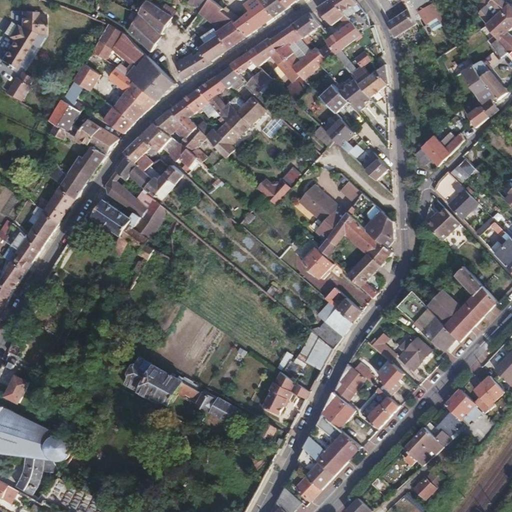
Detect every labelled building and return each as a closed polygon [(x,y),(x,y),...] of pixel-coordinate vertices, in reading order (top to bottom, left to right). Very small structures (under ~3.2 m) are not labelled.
[(144,7),(140,13),(163,34),(175,17),(173,16),(165,10),(148,0),(144,7)] [(188,0),(189,1),(203,10),(210,0),(188,0)] [(210,0),(203,10),(201,12),(224,31),(229,27),(224,21),(228,17),(222,12),(225,9),(224,9),(213,0),(210,0)] [(247,17),(257,30),(275,18),(261,0),(252,0),(247,5),(253,12),(247,17)] [(261,0),(275,18),(289,8),(282,0),(261,0)] [(282,0),(289,8),(298,0),(282,0)] [(356,0),(331,0),(319,9),(333,26),(339,21),(344,16),(359,35),(365,31),(363,28),(358,19),(366,14),(366,13),(356,0)] [(376,0),(391,22),(404,14),(397,4),(393,7),(388,0),(376,0)] [(404,14),(412,9),(408,3),(406,0),(404,0),(397,4),(404,14)] [(412,0),(413,0),(417,8),(429,1),(430,2),(433,1),(432,0),(412,0)] [(447,0),(448,1),(449,0),(467,0),(478,13),(492,0),(447,0)] [(487,25),(511,5),(504,0),(492,0),(478,13),(482,18),(487,25)] [(508,32),(511,28),(511,4),(511,5),(487,25),(500,40),(508,32)] [(433,5),(421,11),(428,24),(440,17),(433,5)] [(167,6),(165,10),(173,16),(176,11),(167,6)] [(228,17),(233,21),(238,16),(226,7),(224,9),(225,9),(222,12),(228,17)] [(391,22),(395,38),(418,23),(419,23),(414,14),(412,9),(404,14),(391,22)] [(37,32),(44,33),(45,14),(37,14),(37,11),(21,10),(20,28),(15,25),(8,36),(14,40),(1,60),(15,68),(37,32)] [(303,20),(294,26),(308,39),(309,41),(311,38),(323,26),(313,13),(303,20)] [(369,23),(366,14),(358,19),(363,28),(369,23)] [(130,30),(152,52),(163,37),(139,15),(134,22),(130,30)] [(236,25),(248,36),(257,30),(247,17),(243,21),(240,19),(238,16),(233,21),(236,25)] [(328,42),(336,54),(338,57),(342,53),(360,37),(359,35),(344,16),(339,21),(341,23),(343,22),(346,26),(328,42)] [(203,51),(212,61),(248,36),(236,25),(233,21),(228,17),(224,21),(229,27),(224,31),(219,35),(221,36),(202,49),(203,51)] [(128,36),(110,25),(100,42),(112,51),(113,48),(137,66),(139,68),(149,56),(128,36)] [(373,25),(370,27),(368,28),(372,39),(377,36),(373,25)] [(294,26),(272,41),(290,61),(291,63),(298,70),(303,75),(306,80),(322,66),(329,60),(320,51),(315,54),(303,63),(295,52),(297,49),(296,48),(304,42),(308,39),(294,26)] [(330,37),(326,30),(322,34),(327,40),(330,37)] [(505,46),(511,39),(511,35),(508,32),(500,40),(505,46)] [(258,48),(247,56),(253,61),(257,65),(270,54),(283,68),(290,61),(272,41),(271,40),(258,48)] [(327,40),(318,49),(320,51),(329,60),(336,54),(328,42),(327,40)] [(504,58),(510,53),(505,46),(500,40),(493,45),(504,58)] [(112,51),(100,42),(95,49),(94,52),(106,60),(112,51)] [(311,49),(304,42),(296,48),(297,49),(295,52),(303,63),(315,54),(311,49)] [(179,67),(184,79),(214,63),(212,61),(203,51),(195,56),(193,53),(179,62),(181,65),(179,67)] [(106,60),(94,52),(86,64),(98,73),(106,60)] [(342,53),(338,57),(353,76),(357,72),(342,53)] [(357,61),(362,68),(364,67),(371,60),(365,53),(357,61)] [(177,83),(149,56),(139,68),(137,66),(132,72),(129,76),(144,88),(159,101),(176,84),(177,83)] [(232,66),(234,68),(241,74),(247,68),(253,61),(247,56),(232,66)] [(503,97),(509,92),(483,60),(473,67),(478,77),(485,89),(476,95),(483,106),(490,117),(499,110),(494,104),(492,100),(495,97),(499,100),(503,97)] [(86,64),(76,80),(78,82),(85,87),(91,91),(102,75),(98,73),(86,64)] [(371,97),(388,84),(388,76),(386,64),(371,76),(361,85),(365,90),(371,97)] [(129,76),(132,72),(124,66),(120,70),(129,76)] [(322,66),(306,80),(310,84),(326,70),(322,66)] [(116,108),(137,123),(147,113),(159,101),(144,88),(129,76),(120,70),(117,67),(110,78),(128,92),(124,97),(116,108)] [(357,72),(353,76),(357,80),(361,85),(371,76),(364,67),(362,68),(357,72)] [(478,77),(473,67),(463,72),(467,79),(466,80),(476,95),(485,89),(478,77)] [(234,68),(219,78),(227,87),(230,89),(233,87),(237,91),(246,83),(242,79),(245,77),(241,74),(234,68)] [(247,68),(241,74),(245,77),(242,79),(246,83),(248,85),(254,78),(251,75),(252,73),(247,68)] [(254,78),(248,85),(256,94),(271,77),(262,69),(254,78)] [(298,70),(282,86),(295,99),(310,84),(306,80),(303,75),(298,70)] [(9,93),(22,101),(31,86),(18,78),(9,93)] [(218,78),(200,90),(211,103),(220,113),(230,103),(229,103),(226,105),(218,95),(227,87),(219,78),(218,78)] [(361,85),(357,80),(342,93),(350,101),(358,112),(367,105),(365,103),(371,98),(371,97),(365,90),(361,85)] [(85,87),(78,82),(71,93),(78,98),(85,87)] [(336,86),(323,98),(338,113),(350,101),(342,93),(336,86)] [(178,106),(172,111),(177,118),(179,120),(180,122),(182,124),(183,126),(185,127),(187,129),(189,130),(191,131),(195,132),(199,127),(191,119),(211,103),(200,90),(178,106)] [(108,103),(116,108),(124,97),(116,92),(108,103)] [(242,97),(239,99),(245,105),(248,103),(242,97)] [(230,103),(220,113),(229,122),(234,127),(243,134),(252,124),(254,125),(265,113),(268,111),(253,98),(248,103),(245,105),(241,110),(238,112),(233,107),(230,103)] [(73,99),(70,104),(82,112),(85,107),(73,99)] [(64,100),(54,119),(57,124),(61,127),(77,136),(82,130),(74,124),(82,112),(70,104),(64,100)] [(388,117),(390,115),(390,112),(390,107),(385,100),(378,106),(388,117)] [(107,121),(125,134),(137,123),(116,108),(108,103),(106,106),(114,111),(111,116),(108,114),(106,116),(108,118),(107,121)] [(470,114),(477,128),(490,117),(483,106),(480,109),(479,107),(476,109),(474,107),(471,110),(473,112),(470,114)] [(268,111),(265,113),(272,120),(277,115),(270,109),(268,111)] [(172,111),(156,124),(171,137),(177,131),(186,138),(181,143),(182,144),(199,159),(198,160),(202,164),(203,163),(208,158),(198,148),(205,141),(204,139),(208,136),(208,135),(199,127),(195,132),(191,131),(189,130),(187,129),(185,127),(183,126),(182,124),(180,122),(179,120),(177,118),(172,111)] [(315,120),(336,141),(342,146),(349,153),(354,148),(347,141),(356,133),(342,118),(330,130),(318,117),(315,120)] [(57,124),(52,132),(56,135),(65,141),(67,140),(69,141),(71,137),(80,142),(82,140),(94,148),(86,159),(82,156),(70,175),(63,185),(60,189),(77,199),(91,178),(120,139),(90,120),(89,121),(85,125),(82,130),(77,136),(61,127),(57,124)] [(229,122),(219,132),(234,145),(234,144),(243,135),(243,134),(234,127),(229,122)] [(156,124),(143,137),(154,147),(161,153),(164,149),(175,139),(171,137),(156,124)] [(203,124),(199,127),(208,135),(211,132),(203,124)] [(211,132),(208,135),(208,136),(228,159),(232,156),(238,149),(234,144),(234,145),(219,132),(215,128),(211,132)] [(177,131),(171,137),(175,139),(180,144),(181,143),(186,138),(177,131)] [(449,147),(454,152),(462,144),(466,140),(463,133),(455,140),(449,147)] [(434,158),(441,165),(447,159),(454,152),(449,147),(455,140),(450,135),(442,142),(436,135),(424,148),(434,158)] [(127,154),(130,157),(146,171),(154,163),(146,155),(154,147),(143,137),(127,154)] [(164,149),(171,156),(182,144),(181,143),(180,144),(175,139),(164,149)] [(182,144),(171,156),(177,162),(180,160),(185,164),(190,168),(198,160),(199,159),(182,144)] [(349,153),(355,158),(363,149),(358,144),(354,148),(349,153)] [(425,167),(434,158),(424,148),(416,155),(425,167)] [(49,150),(44,160),(48,162),(53,152),(49,150)] [(378,181),(390,170),(382,161),(376,154),(363,166),(378,181)] [(469,156),(461,163),(472,174),(480,166),(469,156)] [(130,157),(118,173),(128,181),(129,180),(132,177),(135,180),(146,189),(155,179),(146,171),(130,157)] [(461,163),(451,174),(460,183),(461,184),(472,174),(461,163)] [(186,168),(183,170),(189,175),(192,171),(190,168),(185,164),(183,165),(186,168)] [(146,189),(149,192),(154,197),(170,181),(175,185),(185,175),(174,165),(160,180),(156,177),(155,179),(146,189)] [(70,175),(56,167),(50,179),(63,185),(70,175)] [(451,174),(449,172),(439,183),(435,190),(445,200),(455,189),(460,183),(451,174)] [(108,186),(111,194),(135,213),(142,218),(148,209),(114,178),(108,186)] [(213,185),(217,188),(223,182),(219,178),(213,185)] [(265,197),(275,206),(291,189),(282,181),(279,184),(274,183),(273,184),(271,184),(267,180),(258,190),(265,197)] [(170,181),(154,197),(159,201),(175,185),(170,181)] [(364,193),(350,181),(341,190),(356,203),(364,193)] [(460,183),(455,189),(460,194),(466,189),(461,184),(460,183)] [(316,184),(300,201),(319,218),(312,226),(327,239),(347,215),(338,207),(339,205),(316,184)] [(60,189),(49,207),(46,211),(44,213),(60,223),(71,207),(77,199),(60,189)] [(460,194),(450,205),(464,220),(480,204),(466,189),(460,194)] [(374,235),(389,248),(395,241),(394,220),(364,193),(356,203),(359,206),(371,217),(369,220),(373,223),(367,228),(374,235)] [(148,209),(142,218),(135,229),(152,240),(170,211),(154,200),(148,209)] [(106,201),(95,217),(122,236),(132,219),(106,201)] [(352,214),(359,206),(356,203),(349,211),(349,212),(352,214)] [(36,225),(52,235),(54,231),(60,223),(44,213),(46,211),(39,207),(36,212),(42,217),(37,224),(36,225)] [(431,207),(427,222),(446,242),(463,225),(446,209),(439,214),(431,207)] [(42,217),(36,212),(31,220),(37,224),(42,217)] [(252,212),(245,219),(249,223),(256,216),(252,212)] [(376,273),(394,253),(389,248),(374,235),(367,228),(352,214),(349,212),(347,215),(327,239),(320,247),(341,267),(350,275),(354,271),(333,252),(349,233),(371,253),(363,261),(376,273)] [(511,225),(511,218),(506,212),(502,215),(511,226),(511,225)] [(132,219),(122,236),(129,240),(142,249),(140,254),(145,258),(142,263),(140,261),(135,270),(141,275),(156,251),(149,245),(152,240),(135,229),(142,218),(135,213),(132,219)] [(509,235),(498,223),(494,226),(505,239),(509,235)] [(28,238),(42,248),(52,235),(36,225),(29,237),(28,238)] [(27,256),(33,261),(35,259),(42,248),(28,238),(29,237),(24,233),(15,247),(20,250),(26,254),(27,256)] [(122,236),(113,253),(119,257),(129,240),(122,236)] [(500,242),(492,249),(506,263),(511,269),(511,240),(505,247),(500,242)] [(16,265),(26,272),(33,261),(27,256),(26,254),(20,250),(15,247),(7,258),(12,262),(16,265)] [(317,248),(304,262),(320,278),(334,264),(317,248)] [(375,273),(376,273),(363,261),(354,271),(350,275),(362,287),(367,283),(375,273)] [(0,279),(0,304),(3,306),(6,307),(15,289),(26,272),(16,265),(12,262),(7,269),(5,268),(3,272),(4,273),(3,275),(0,279)] [(460,337),(463,341),(480,322),(500,301),(486,286),(468,266),(460,275),(478,295),(466,307),(448,325),(450,327),(460,337)] [(378,294),(367,283),(362,287),(373,297),(374,299),(378,294)] [(326,299),(330,302),(341,291),(337,287),(326,299)] [(400,306),(427,329),(448,350),(460,337),(450,327),(448,325),(436,312),(431,307),(415,290),(400,306)] [(446,291),(431,307),(436,312),(448,325),(466,307),(446,291)] [(338,310),(354,323),(364,311),(363,310),(348,298),(338,310)] [(328,323),(345,337),(350,329),(353,325),(354,323),(338,310),(330,302),(320,314),(328,323)] [(318,335),(323,329),(301,310),(296,316),(313,331),(318,335)] [(323,329),(318,335),(326,341),(336,349),(343,339),(345,337),(328,323),(323,329)] [(427,329),(420,337),(434,350),(445,361),(452,353),(448,350),(427,329)] [(315,353),(326,341),(318,335),(313,331),(299,359),(288,352),(277,369),(286,376),(296,383),(303,387),(308,379),(305,378),(305,369),(308,363),(323,371),(328,364),(315,353)] [(378,337),(373,343),(393,361),(399,355),(386,342),(391,337),(386,333),(380,339),(378,337)] [(434,350),(420,337),(418,340),(413,336),(403,347),(407,352),(402,358),(415,370),(434,350)] [(448,350),(452,353),(458,347),(463,341),(460,337),(448,350)] [(315,353),(328,364),(336,349),(326,341),(315,353)] [(8,352),(2,365),(12,370),(16,363),(19,358),(8,352)] [(511,398),(511,396),(511,382),(511,381),(511,380),(511,354),(498,369),(502,373),(496,378),(506,392),(511,398)] [(234,425),(238,419),(241,411),(223,401),(178,376),(176,378),(173,376),(174,374),(171,372),(170,374),(141,358),(126,385),(157,402),(160,398),(170,404),(177,390),(198,402),(196,406),(207,411),(234,425)] [(351,362),(324,413),(343,429),(359,410),(351,404),(350,403),(369,378),(358,368),(351,362)] [(358,368),(369,378),(373,381),(376,377),(372,373),(374,371),(363,362),(358,368)] [(386,382),(382,388),(392,396),(403,383),(402,381),(409,374),(396,364),(383,378),(386,382)] [(56,383),(58,384),(61,376),(48,370),(44,377),(56,383)] [(506,392),(496,378),(493,375),(476,389),(489,406),(506,392)] [(18,376),(7,396),(20,403),(21,401),(25,403),(34,387),(29,385),(30,383),(18,376)] [(296,383),(286,376),(283,382),(293,388),(296,383)] [(55,385),(56,383),(44,377),(43,380),(55,385)] [(295,393),(307,400),(311,392),(303,387),(296,383),(293,388),(291,391),(274,383),(271,391),(273,392),(264,407),(280,415),(285,407),(284,407),(288,399),(290,401),(295,393)] [(370,419),(382,428),(397,412),(403,406),(392,396),(382,388),(379,390),(389,399),(370,419)] [(476,405),(477,404),(462,388),(448,404),(462,419),(470,411),(474,414),(480,410),(476,405)] [(58,435),(0,406),(0,453),(29,459),(27,472),(19,487),(33,496),(40,482),(44,472),(60,474),(71,452),(70,444),(65,440),(58,435)] [(241,411),(238,419),(254,428),(258,421),(241,411)] [(313,437),(307,447),(310,450),(318,458),(320,459),(322,461),(324,463),(337,475),(341,471),(364,446),(343,429),(324,413),(323,416),(328,421),(324,425),(326,426),(324,428),(330,434),(333,431),(340,437),(341,436),(342,437),(330,452),(313,437)] [(462,433),(468,427),(454,413),(440,426),(444,431),(442,433),(431,421),(427,426),(446,446),(453,440),(450,436),(458,429),(462,433)] [(269,443),(277,428),(267,422),(260,438),(269,443)] [(407,448),(424,466),(431,460),(446,446),(427,426),(407,448)] [(318,458),(310,450),(307,453),(316,460),(318,458)] [(301,489),(313,501),(337,475),(324,463),(301,489)] [(451,480),(438,469),(430,477),(442,487),(443,486),(445,489),(451,480)] [(380,476),(374,483),(385,496),(391,491),(380,476)] [(442,487),(430,477),(419,490),(431,500),(442,487)] [(10,486),(0,480),(0,496),(3,498),(10,486)] [(20,492),(10,486),(3,498),(13,503),(20,492)] [(283,507),(288,511),(296,511),(305,503),(288,488),(280,504),(283,507)] [(361,497),(348,510),(350,511),(370,511),(374,510),(361,497)] [(426,508),(429,511),(436,501),(433,499),(426,508)]
